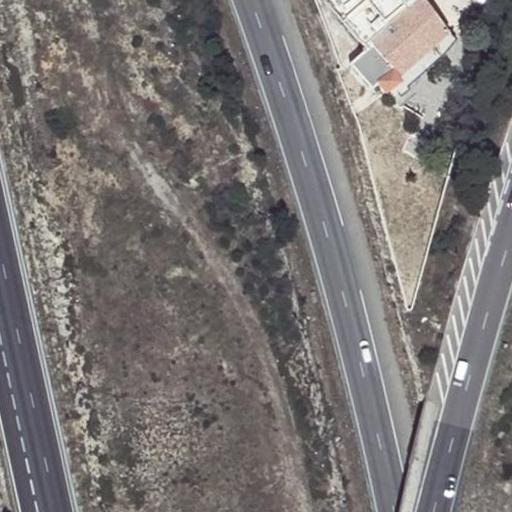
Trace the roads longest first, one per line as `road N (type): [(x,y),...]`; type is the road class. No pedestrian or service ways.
road 1 (motorway): [(394,511),(346,302),(251,0)]
road 2 (motorway): [(511,232),(433,511)]
road 3 (motorway): [(0,280),(47,511)]
